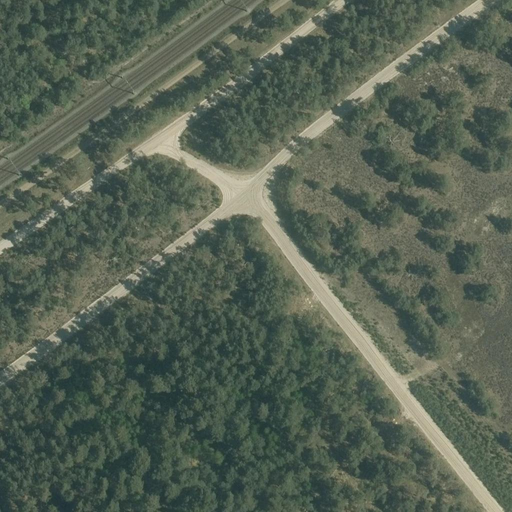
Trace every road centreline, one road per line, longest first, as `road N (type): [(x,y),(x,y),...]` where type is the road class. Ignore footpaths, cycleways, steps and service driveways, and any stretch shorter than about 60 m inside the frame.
road 1 (track): [(488,0),(353,99),(243,198),(0,375)]
road 2 (track): [(0,245),(202,108),(341,0)]
road 3 (unknown): [(511,498),(297,264),(257,207),(255,187)]
road 4 (track): [(0,203),(285,0)]
